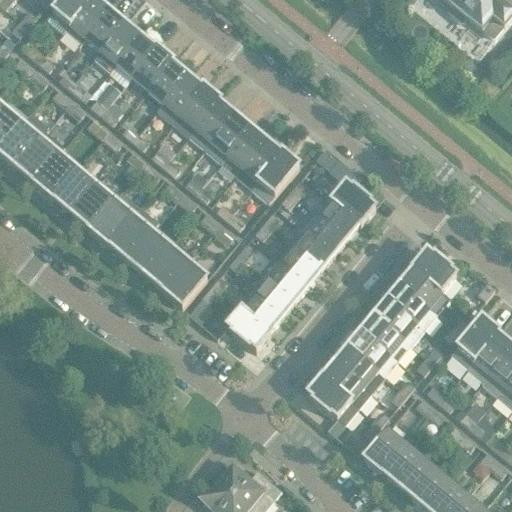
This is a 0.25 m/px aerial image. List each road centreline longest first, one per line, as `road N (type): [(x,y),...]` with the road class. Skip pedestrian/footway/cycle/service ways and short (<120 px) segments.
road 1 (residential): [(425,211),(174,0)]
road 2 (residential): [(242,419),(43,272),(0,230)]
road 3 (residential): [(425,211),(242,419)]
road 4 (secondary): [(511,229),(317,65)]
road 5 (residential): [(342,511),(242,419)]
